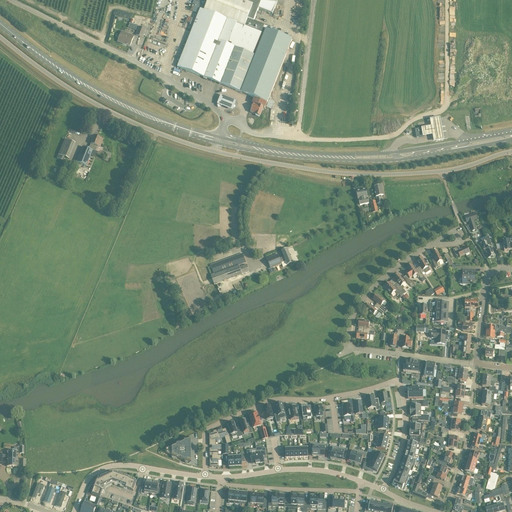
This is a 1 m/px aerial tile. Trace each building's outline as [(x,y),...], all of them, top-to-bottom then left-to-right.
[(208,0),(204,11),(187,54),(227,69),(244,27),(245,27),(247,20),(254,22),(261,3),(277,5),(277,0),(208,0)] [(196,0),(193,7),(204,11),(208,0),(196,0)] [(133,24),(140,28),(143,22),(135,19),(133,24)] [(264,108),(265,108),(265,107),(269,100),(292,40),(263,29),(264,26),(254,22),(247,20),(245,27),(244,27),(227,69),(221,85),(254,98),(252,103),(254,103),(250,113),(255,115),(256,116),(258,117),(260,117),(263,108),(264,108)] [(146,30),(139,28),(136,35),(143,38),(146,30)] [(134,37),(122,32),(118,42),(126,46),(126,45),(130,46),(134,37)] [(227,69),(187,54),(181,69),(221,85),(227,69)] [(236,100),(220,94),(217,104),(232,110),(236,100)] [(274,102),(269,100),(265,107),(271,109),(274,102)] [(444,142),(440,119),(430,121),(431,127),(421,129),(423,138),(433,136),(434,143),(444,142)] [(415,130),(416,138),(424,137),(423,128),(415,130)] [(95,151),(97,148),(98,149),(100,148),(100,146),(100,145),(102,140),(99,139),(100,138),(97,137),(97,138),(94,136),(90,144),(91,144),(89,149),(92,150),(95,151)] [(75,144),(64,140),(58,155),(64,157),(69,159),(75,144)] [(92,151),(92,150),(89,149),(88,150),(82,147),(76,162),(86,166),(92,151)] [(381,199),(384,198),(381,186),(373,188),(377,205),(382,204),(381,199)] [(356,192),(358,200),(359,200),(359,201),(360,206),(364,205),(361,191),(356,192)] [(477,219),(476,215),(465,218),(466,223),(470,222),(470,223),(469,223),(472,232),(476,230),(473,221),(477,219)] [(510,251),(510,249),(509,245),(511,244),(511,240),(503,241),(503,244),(499,244),(499,249),(500,249),(501,248),(504,248),(504,249),(504,251),(510,251)] [(494,257),(495,256),(494,255),(496,255),(494,248),(492,248),(492,247),(489,248),(487,241),(480,244),(482,249),(483,248),(484,253),(486,253),(488,259),(491,257),(492,258),(494,257)] [(470,253),(467,248),(461,251),(459,248),(457,249),(456,249),(453,250),(456,256),(459,255),(460,258),(470,253)] [(283,267),(284,267),(287,266),(293,264),(287,249),(281,252),(284,257),(280,259),(278,255),(266,260),(270,269),(268,270),(270,274),(274,272),(273,268),(282,265),(283,267)] [(433,252),(434,254),(432,254),(435,260),(432,261),(436,268),(440,266),(439,263),(443,261),(438,252),(436,252),(435,251),(433,252)] [(214,285),(242,275),(242,274),(249,272),(246,265),(239,268),(238,265),(246,263),(242,254),(211,265),(214,275),(211,276),(214,285)] [(421,266),(418,268),(422,274),(424,272),(426,274),(431,271),(422,258),(417,262),(421,266)] [(410,279),(413,277),(413,278),(416,275),(418,278),(420,277),(421,279),(424,277),(422,274),(418,268),(415,270),(412,265),(407,269),(409,271),(406,273),(410,279)] [(464,283),(474,283),(474,271),(470,271),(470,270),(463,270),(463,278),(464,278),(464,283)] [(398,283),(395,285),(404,295),(406,293),(403,289),(405,288),(403,286),(406,283),(399,275),(394,279),(398,283)] [(399,295),(401,297),(404,295),(395,285),(393,287),(390,283),(385,287),(392,295),(395,293),(398,296),(399,295)] [(445,291),(441,286),(434,290),(437,295),(445,291)] [(373,297),(374,298),(373,300),(377,303),(376,306),(384,313),(385,314),(388,311),(385,309),(386,308),(383,305),(385,302),(377,295),(376,296),(374,296),(373,297)] [(373,316),(374,316),(376,318),(379,313),(382,316),(384,313),(376,306),(374,308),(369,304),(365,309),(373,316)] [(426,305),(420,305),(419,315),(425,316),(425,319),(428,319),(429,312),(425,312),(426,305)] [(359,321),(359,327),(364,328),(364,331),(375,332),(375,329),(373,329),(373,327),(370,327),(370,323),(359,321)] [(463,332),(472,332),(472,325),(465,325),(465,322),(459,321),(458,327),(463,327),(463,332)] [(397,342),(400,342),(401,331),(402,331),(402,325),(398,325),(398,328),(397,328),(396,337),(392,336),(390,347),(392,347),(392,348),(394,349),(395,347),(396,348),(397,342)] [(487,326),(486,332),(495,333),(498,333),(506,334),(506,331),(506,330),(506,328),(504,327),(504,326),(500,326),(499,329),(495,329),(495,327),(487,326)] [(363,334),(358,334),(355,335),(355,337),(357,338),(357,340),(362,340),(361,341),(365,342),(366,341),(370,341),(371,336),(375,336),(375,332),(364,331),(363,334)] [(401,331),(400,342),(403,343),(402,348),(408,349),(409,347),(412,347),(412,341),(409,341),(410,339),(406,338),(406,335),(405,335),(405,332),(402,331),(401,331)] [(437,345),(445,345),(445,332),(437,332),(437,333),(432,333),(432,339),(437,339),(437,345)] [(498,333),(495,333),(486,332),(486,339),(495,339),(495,337),(497,337),(497,338),(503,338),(503,341),(500,340),(499,343),(506,344),(506,340),(506,337),(506,334),(498,333)] [(453,342),(461,343),(471,344),(471,337),(468,337),(468,335),(461,334),(461,337),(464,337),(464,340),(454,340),(453,342)] [(467,359),(467,356),(469,356),(470,349),(456,348),(451,348),(450,354),(455,354),(455,351),(463,352),(462,358),(467,359)] [(412,362),(406,362),(405,366),(401,365),(402,374),(410,375),(412,362)] [(419,363),(412,362),(410,375),(420,377),(421,367),(418,366),(419,363)] [(431,365),(426,364),(426,366),(424,366),(423,377),(429,378),(431,365)] [(436,365),(431,365),(429,378),(435,379),(437,368),(435,368),(436,365)] [(489,388),(489,391),(496,391),(497,387),(494,387),(494,383),(483,381),(482,387),(489,388)] [(423,388),(408,389),(408,399),(423,399),(423,388)] [(489,391),(489,393),(483,393),(482,399),(493,400),(494,395),(496,395),(496,391),(489,391)] [(386,394),(380,395),(382,407),(385,406),(387,412),(392,411),(392,405),(391,402),(391,399),(387,400),(386,394)] [(374,396),(366,398),(368,409),(375,408),(376,411),(380,410),(379,403),(375,404),(374,396)] [(410,408),(410,412),(421,411),(420,407),(428,407),(428,402),(418,402),(418,405),(410,406),(411,408),(410,408)] [(282,404),(276,406),(278,414),(274,415),(276,423),(280,422),(280,419),(286,418),(282,404)] [(344,412),(343,413),(344,417),(350,416),(351,423),(355,423),(354,414),(351,414),(350,404),(343,405),(344,412)] [(323,414),(324,414),(323,409),(322,409),(322,406),(321,406),(321,405),(317,405),(317,406),(315,406),(317,418),(320,417),(320,420),(323,420),(323,417),(323,414)] [(291,420),(298,419),(296,406),(288,407),(291,420)] [(311,419),(312,419),(312,417),(312,415),(311,415),(310,407),(307,407),(307,406),(302,407),(303,418),(307,418),(308,419),(311,419)] [(270,407),(263,409),(267,420),(273,418),(270,407)] [(502,410),(502,413),(502,415),(511,415),(511,413),(509,413),(509,412),(505,412),(505,407),(502,407),(502,408),(502,410)] [(457,415),(462,415),(462,410),(454,409),(453,414),(452,414),(451,417),(457,417),(457,415)] [(421,411),(410,412),(410,415),(411,415),(411,417),(411,418),(418,417),(418,420),(418,421),(428,422),(429,420),(429,416),(421,416),(421,411)] [(250,415),(249,415),(253,429),(261,426),(259,421),(260,421),(259,417),(258,418),(256,413),(255,413),(255,412),(250,414),(250,415)] [(481,412),(479,419),(488,420),(490,420),(491,414),(481,412)] [(376,416),(376,419),(378,419),(378,425),(389,425),(389,421),(388,421),(388,419),(387,419),(386,415),(376,416)] [(14,420),(17,430),(23,429),(20,419),(14,420)] [(247,425),(246,420),(245,420),(243,421),(243,420),(242,421),(240,422),(244,434),(249,432),(250,434),(253,433),(250,423),(249,423),(250,425),(247,425)] [(411,425),(410,430),(422,431),(423,426),(424,423),(417,422),(417,425),(411,425)] [(233,423),(229,424),(229,425),(228,426),(232,438),(237,436),(238,438),(242,436),(240,429),(236,430),(234,424),(233,424),(233,423)] [(378,425),(378,433),(385,435),(386,431),(387,431),(387,429),(389,429),(389,425),(378,425)] [(218,430),(220,439),(225,438),(227,444),(231,443),(227,429),(222,430),(222,429),(218,430)] [(209,434),(209,446),(212,446),(218,446),(218,445),(218,440),(220,439),(218,430),(213,432),(213,433),(209,434)] [(410,430),(409,436),(416,437),(416,442),(420,443),(421,437),(422,437),(422,431),(410,430)] [(166,449),(166,454),(191,463),(191,439),(166,449)] [(479,446),(480,443),(473,441),(472,448),(482,450),(483,447),(479,446)] [(420,445),(408,442),(407,447),(419,451),(420,445)] [(312,456),(318,457),(319,444),(310,444),(310,449),(313,450),(312,456)] [(328,451),(328,445),(319,444),(318,457),(324,458),(325,451),(328,451)] [(210,449),(210,456),(212,456),(218,456),(218,450),(222,450),(221,445),(218,445),(218,446),(212,446),(212,449),(210,449)] [(351,455),(349,461),(355,463),(358,451),(353,450),(354,446),(351,445),(348,454),(351,455)] [(330,460),(336,461),(339,448),(330,446),(329,452),(332,452),(330,460)] [(14,452),(7,451),(6,456),(6,458),(6,467),(17,467),(17,454),(24,454),(24,447),(20,447),(17,447),(17,448),(14,448),(14,452)] [(257,452),(258,464),(260,464),(260,463),(265,462),(264,458),(268,458),(266,448),(262,448),(263,452),(257,452)] [(347,455),(348,449),(339,448),(336,461),(342,462),(344,454),(347,455)] [(258,464),(257,452),(251,453),(251,450),(247,450),(248,460),(252,460),(252,464),(256,463),(256,464),(258,464)] [(365,459),(367,454),(358,451),(355,463),(354,464),(360,465),(362,458),(365,459)] [(447,452),(445,458),(453,461),(455,455),(447,452)] [(469,458),(469,459),(474,460),(477,461),(479,455),(470,452),(469,455),(468,455),(467,458),(469,458)] [(377,453),(373,461),(380,464),(384,457),(377,453)] [(236,467),(242,467),(241,461),(244,461),(244,454),(240,454),(240,455),(235,456),(236,467)] [(210,459),(210,467),(219,467),(218,461),(222,461),(222,456),(218,456),(212,456),(212,459),(210,459)] [(451,466),(453,461),(445,458),(443,463),(451,466)] [(469,459),(467,465),(472,467),(475,468),(477,461),(474,460),(469,459)] [(377,472),(380,464),(373,461),(370,469),(377,472)] [(412,465),(403,462),(401,467),(401,468),(410,471),(412,472),(415,466),(412,465)] [(473,475),(475,468),(472,467),(467,465),(466,466),(465,465),(464,469),(466,469),(465,472),(467,472),(467,473),(473,475)] [(435,472),(438,473),(446,476),(448,471),(440,468),(437,467),(435,472)] [(399,472),(398,477),(408,481),(410,476),(408,475),(399,472)] [(96,481),(94,487),(94,488),(91,494),(100,498),(103,490),(100,489),(101,488),(113,482),(126,487),(126,489),(133,491),(134,491),(133,491),(137,482),(130,479),(130,478),(123,475),(123,476),(116,473),(115,475),(113,474),(112,473),(109,474),(100,478),(97,480),(97,481),(96,481)] [(444,481),(446,476),(438,473),(436,478),(444,481)] [(497,475),(491,473),(486,489),(490,491),(492,491),(492,490),(494,490),(498,476),(496,476),(497,475)] [(39,476),(37,482),(43,484),(45,481),(50,483),(51,480),(46,478),(39,476)] [(463,476),(461,482),(468,485),(470,479),(463,476)] [(408,481),(398,477),(396,481),(396,482),(404,485),(405,486),(408,481)] [(145,492),(151,493),(153,481),(149,481),(147,481),(145,488),(142,487),(141,494),(144,494),(145,492)] [(396,481),(395,481),(392,486),(395,487),(395,488),(399,490),(399,489),(402,490),(404,485),(396,482),(396,481)] [(461,482),(459,489),(466,491),(468,485),(461,482)] [(46,486),(37,484),(33,497),(37,499),(39,494),(42,495),(46,486)] [(164,484),(162,499),(169,500),(171,485),(164,484)] [(176,484),(174,499),(181,500),(183,485),(176,484)] [(433,487),(432,489),(440,493),(442,487),(433,484),(432,487),(433,487)] [(189,488),(187,502),(195,503),(197,490),(189,488)] [(501,488),(493,491),(495,497),(499,496),(501,501),(499,502),(496,503),(497,506),(498,511),(502,511),(505,511),(504,506),(506,506),(506,502),(504,496),(502,491),(501,488)] [(438,498),(440,493),(432,489),(431,492),(430,492),(429,495),(438,498)] [(464,497),(466,491),(459,489),(457,495),(464,497)] [(53,492),(50,490),(45,502),(49,503),(53,492)] [(209,491),(201,490),(200,502),(208,503),(209,491)] [(67,493),(62,491),(56,506),(61,508),(67,493)] [(412,495),(425,500),(427,497),(426,497),(421,494),(413,492),(412,495)] [(257,504),(258,495),(252,494),(251,500),(249,500),(248,508),(251,508),(251,504),(257,504)] [(278,507),(279,495),(278,495),(278,494),(274,494),(274,495),(272,495),(272,498),(269,498),(268,507),(278,507)] [(288,508),(288,499),(285,499),(285,495),(284,495),(284,494),(280,494),(280,495),(279,495),(278,507),(288,508)] [(258,495),(257,504),(257,506),(263,506),(262,509),(266,509),(267,501),(264,501),(264,495),(258,495)] [(297,508),(298,496),(292,495),(292,499),(288,499),(288,508),(297,508)] [(303,511),(306,511),(307,509),(307,500),(304,500),(304,496),(303,496),(303,495),(299,495),(299,496),(298,496),(297,508),(303,508),(303,511)] [(307,509),(317,510),(317,496),(313,495),(313,496),(311,496),(311,500),(307,500),(307,509)] [(317,510),(326,510),(326,501),(323,501),(323,497),(321,497),(321,496),(317,496),(317,510)] [(330,500),(329,508),(338,509),(339,499),(336,498),(335,499),(333,499),(333,500),(330,500)] [(339,499),(338,509),(348,510),(348,502),(345,501),(345,500),(343,500),(343,499),(339,499)] [(456,500),(454,506),(463,509),(467,510),(467,507),(465,506),(461,505),(462,502),(456,500)] [(368,511),(370,511),(373,511),(376,502),(370,501),(368,511)] [(373,511),(379,511),(382,503),(376,502),(373,511)] [(84,503),(81,511),(94,511),(96,507),(84,503)] [(379,511),(386,511),(388,505),(382,503),(379,511)]
